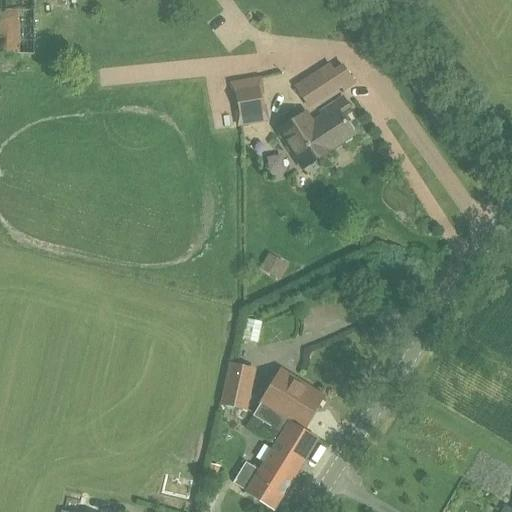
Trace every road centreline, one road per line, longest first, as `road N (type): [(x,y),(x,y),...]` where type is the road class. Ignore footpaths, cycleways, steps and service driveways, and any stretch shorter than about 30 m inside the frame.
road 1 (unknown): [(486,241),(352,47),(278,43),(229,0)]
road 2 (tertiary): [(304,511),(511,202)]
